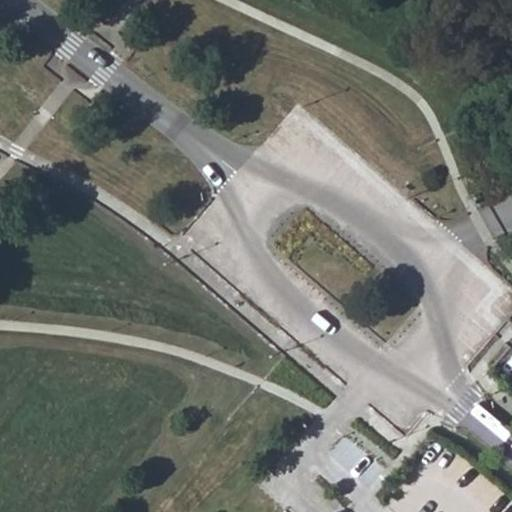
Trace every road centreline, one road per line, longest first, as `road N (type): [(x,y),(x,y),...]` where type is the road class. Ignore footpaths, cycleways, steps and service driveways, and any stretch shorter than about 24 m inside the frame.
road 1 (tertiary): [(417,367),(474,301),(300,152),(259,200)]
road 2 (tertiary): [(259,200),(215,250),(389,400),(417,367)]
road 3 (tertiary): [(12,0),(202,144),(259,200)]
road 4 (tertiary): [(417,367),(511,443)]
